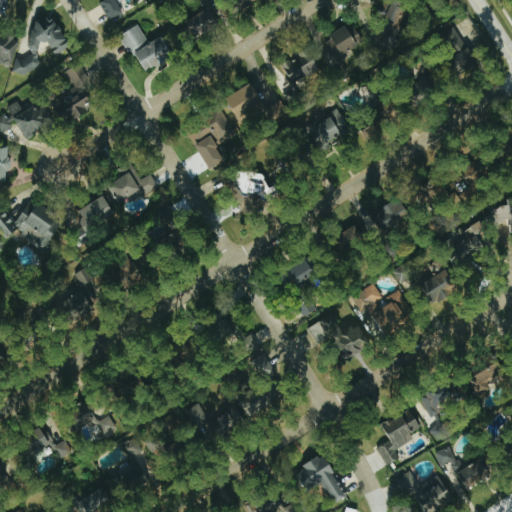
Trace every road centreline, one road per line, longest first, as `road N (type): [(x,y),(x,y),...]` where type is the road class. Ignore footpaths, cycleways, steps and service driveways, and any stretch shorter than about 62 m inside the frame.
road 1 (residential): [(511,86),(0,410)]
road 2 (residential): [(379,511),(346,440),(67,0)]
road 3 (residential): [(166,511),(511,291)]
road 4 (residential): [(59,165),(319,0)]
